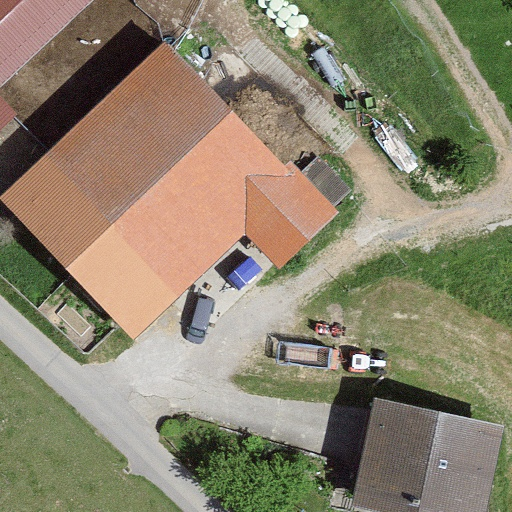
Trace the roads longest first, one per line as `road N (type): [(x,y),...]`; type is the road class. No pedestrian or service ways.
road 1 (track): [(511,209),(359,251),(110,417)]
road 2 (unclassified): [(208,511),(0,318)]
road 3 (track): [(511,174),(419,0)]
